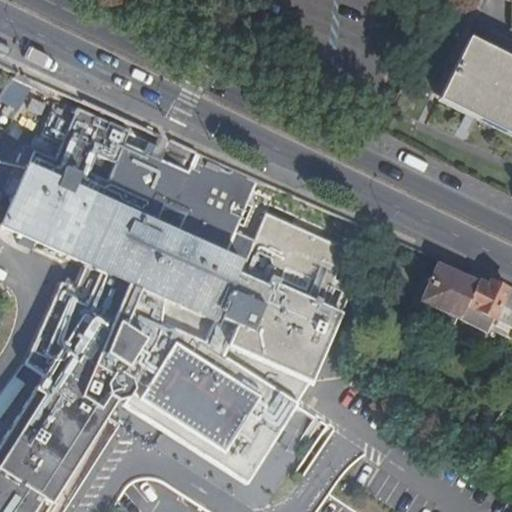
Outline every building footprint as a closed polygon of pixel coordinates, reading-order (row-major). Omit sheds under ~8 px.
[(511,135),(511,65),(470,44),(443,101),(511,135)] [(30,114),(43,119),(47,109),(34,104),(30,114)] [(153,430),(242,489),(310,390),(342,320),(269,289),(267,293),(237,280),(242,269),(246,270),(257,247),(238,238),(261,184),(199,157),(190,177),(126,148),(131,136),(69,108),(64,120),(54,116),(43,140),(63,149),(56,165),(37,157),(3,231),(88,269),(77,294),(63,288),(27,370),(44,381),(0,449),(0,511),(54,511),(57,508),(53,505),(115,406),(125,404),(121,409),(153,430)] [(434,335),(450,344),(461,323),(478,289),(440,270),(423,305),(443,315),(434,335)] [(489,292),(479,287),(478,289),(461,323),(488,338),(495,325),(511,333),(511,296),(492,287),(489,292)]
